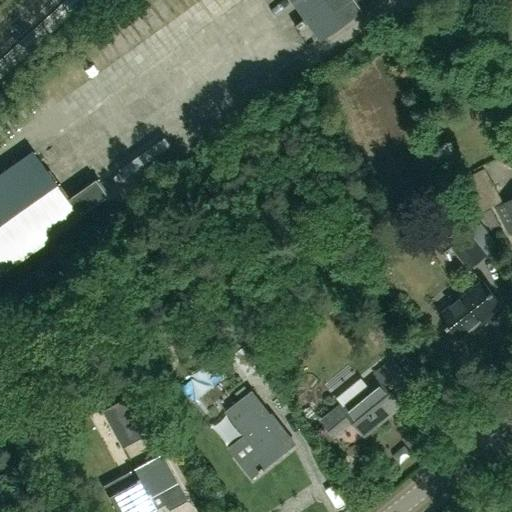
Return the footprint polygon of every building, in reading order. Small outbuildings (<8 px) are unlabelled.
[(214,0),(222,13),(233,7),(228,0),(214,0)] [(291,0),(321,41),(363,10),(355,0),(291,0)] [(66,199),(31,150),(0,172),(0,272),(106,196),(94,179),(66,199)] [(476,164),(490,199),(511,189),(511,188),(498,155),(476,164)] [(511,197),(502,203),(494,207),(502,223),(508,234),(511,232),(511,197)] [(472,234),(452,249),(469,270),(489,254),(472,234)] [(335,267),(343,287),(365,278),(356,258),(335,267)] [(493,317),(504,308),(483,281),(441,313),(449,323),(447,325),(455,335),(456,333),(459,337),(490,313),(493,317)] [(232,355),(248,376),(264,364),(247,343),(232,355)] [(390,390),(408,376),(393,359),(376,373),(381,378),(344,408),(342,406),(323,420),(335,434),(353,420),(365,434),(402,405),(390,390)] [(252,476),(295,443),(272,414),(273,413),(254,389),(225,411),(255,449),(240,461),(252,476)] [(101,410),(121,447),(144,434),(124,398),(101,410)] [(109,496),(117,511),(157,511),(150,497),(179,482),(163,453),(131,470),(136,481),(109,496)]
